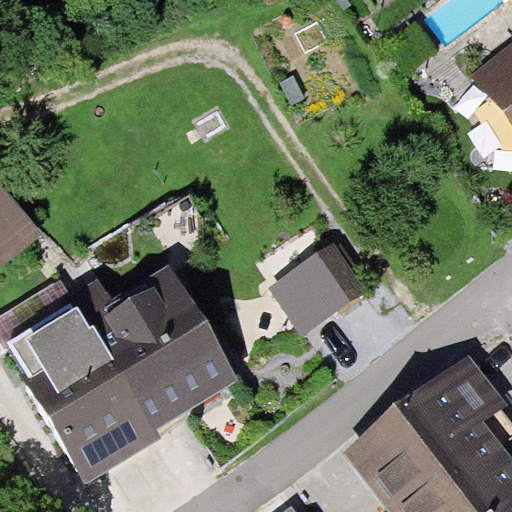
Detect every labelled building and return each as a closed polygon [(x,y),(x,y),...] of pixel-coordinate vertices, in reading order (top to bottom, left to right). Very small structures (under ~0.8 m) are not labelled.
[(511,45),(472,78),(511,128),(511,45)] [(0,267),(27,245),(0,212),(0,267)] [(295,261),(316,248),(299,221),(278,234),(295,261)] [(316,248),(295,261),(332,320),(363,301),(327,241),(316,248)] [(0,330),(83,469),(226,384),(154,264),(98,298),(86,279),(0,330)] [(347,453),(390,511),(511,511),(511,456),(487,424),(511,405),(511,403),(477,357),(347,453)]
